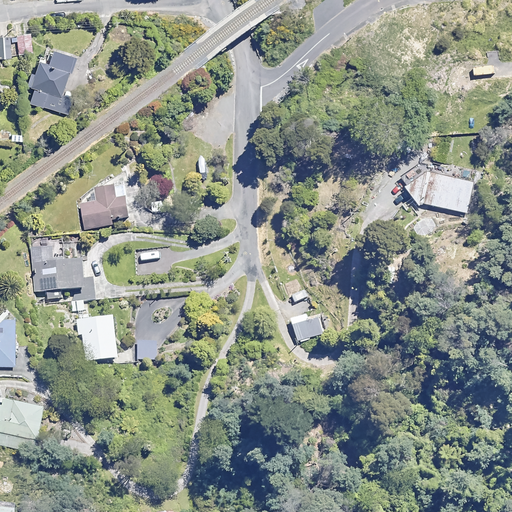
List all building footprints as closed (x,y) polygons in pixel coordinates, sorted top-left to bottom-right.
[(31,35),(17,36),(17,45),(13,45),(14,56),(32,55),(31,35)] [(0,59),(10,59),(10,38),(0,37),(0,59)] [(72,56),(50,50),(46,65),(36,62),(25,103),(67,114),(72,98),(61,95),(72,56)] [(468,213),(474,183),(477,170),(463,167),(460,179),(428,172),(421,202),(468,213)] [(96,189),(96,190),(90,191),(92,203),(81,205),(85,230),(129,224),(124,185),(96,189)] [(164,212),(163,201),(152,202),(152,213),(164,212)] [(63,298),(63,289),(75,288),(76,302),(97,300),(95,278),(84,279),(82,258),(53,261),(52,247),(32,249),(35,292),(47,291),(48,299),(63,298)] [(308,320),(306,313),(290,318),(298,342),(324,333),(319,317),(308,320)] [(0,365),(15,366),(16,318),(0,318),(0,365)] [(117,357),(113,318),(79,321),(83,360),(117,357)] [(157,340),(138,340),(137,359),(156,360),(157,340)] [(0,445),(34,452),(43,407),(0,398),(0,445)] [(0,511),(17,511),(18,503),(0,501),(0,511)]
